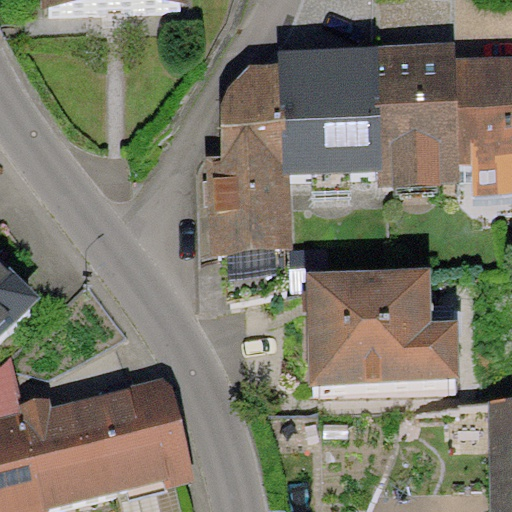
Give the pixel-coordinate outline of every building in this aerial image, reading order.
[(182,0),(50,0),(51,17),(183,13),(182,0)] [(370,64),(370,68),(378,161),(449,160),(448,60),(370,64)] [(511,60),(448,60),(449,160),(483,160),(511,158),(511,60)] [(283,165),(279,75),(278,63),(243,64),(225,84),(219,103),(218,158),(208,158),(212,246),(212,282),(283,276),(283,165)] [(370,68),(279,75),(283,165),(378,161),(370,68)] [(511,158),(483,160),(484,202),(511,200),(511,158)] [(47,332),(0,288),(0,383),(5,378),(47,332)] [(436,302),(309,301),(307,413),(466,415),(467,357),(435,357),(436,302)] [(0,444),(25,438),(5,378),(0,383),(0,444)] [(25,438),(0,444),(0,511),(199,511),(163,401),(25,438)] [(511,511),(511,431),(491,432),(493,511),(511,511)]
